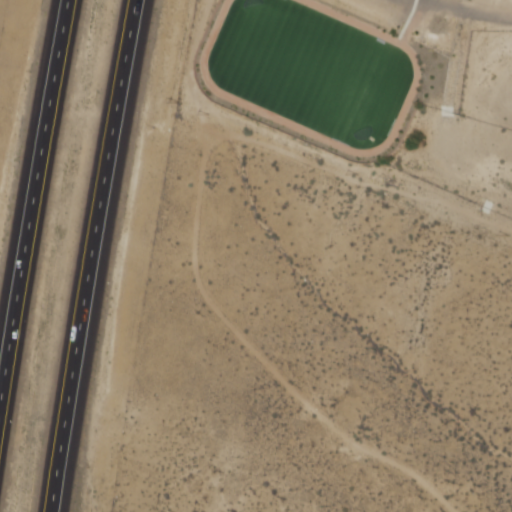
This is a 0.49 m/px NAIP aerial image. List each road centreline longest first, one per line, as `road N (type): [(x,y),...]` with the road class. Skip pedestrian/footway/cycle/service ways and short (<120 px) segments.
road 1 (motorway): [(59,511),(143,0)]
road 2 (motorway): [(74,0),(0,439)]
